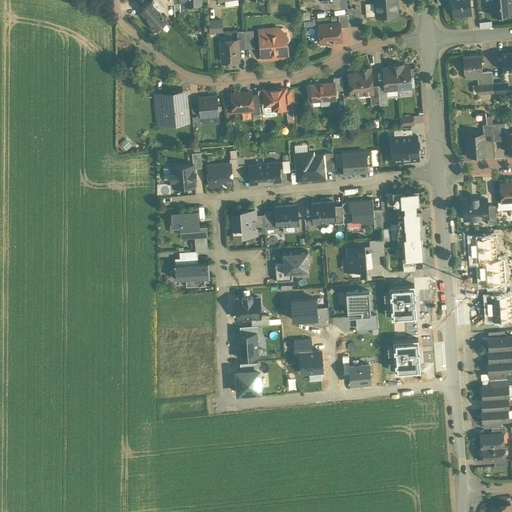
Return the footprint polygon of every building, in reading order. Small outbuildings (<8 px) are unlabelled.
[(152,1),(151,0),(150,0),(141,9),(150,19),(151,24),(150,24),(152,26),(153,27),(155,30),(170,16),(168,14),(165,11),(163,13),(152,1)] [(152,0),(152,1),(163,13),(165,11),(168,14),(169,13),(168,3),(167,0),(152,0)] [(318,0),(321,11),(326,10),(325,3),(324,3),(323,0),(318,0)] [(323,0),(324,3),(325,3),(326,10),(342,7),(341,0),(340,0),(323,0)] [(396,0),(375,0),(377,16),(398,14),(396,0)] [(451,0),(453,14),(454,14),(454,13),(463,12),(463,13),(471,12),(470,0),(451,0)] [(489,0),(491,14),(511,12),(511,7),(511,0),(489,0)] [(354,7),(348,7),(348,13),(349,25),(362,24),(360,12),(354,13),(354,7)] [(348,13),(339,14),(339,22),(340,22),(341,26),(349,25),(348,13)] [(222,19),(209,20),(209,31),(223,30),(222,19)] [(339,22),(319,24),(320,40),(323,42),(325,42),(327,43),(330,43),(332,41),(342,40),(341,26),(340,22),(339,22)] [(275,28),(261,29),(264,58),(286,56),(285,41),(286,41),(288,39),(288,37),(286,35),(283,35),(281,37),(281,39),(276,39),(275,28)] [(254,29),(245,30),(245,47),(254,47),(254,29)] [(245,30),(237,30),(238,38),(239,48),(245,47),(245,30)] [(238,38),(231,38),(228,42),(221,42),(222,61),(239,60),(239,48),(238,38)] [(511,51),(501,52),(503,70),(511,68),(511,51)] [(481,54),(464,55),(465,73),(477,72),(483,71),(481,54)] [(393,67),(383,68),(384,84),(385,89),(386,88),(398,87),(396,63),(393,64),(393,67)] [(410,65),(400,66),(400,63),(396,63),(398,87),(412,86),(410,65)] [(370,66),(359,67),(359,71),(349,72),(351,89),(349,91),(349,94),(351,96),(354,96),(356,93),(370,92),(373,92),(372,85),(370,66)] [(483,71),(477,72),(478,77),(478,84),(486,83),(485,70),(483,71)] [(492,70),(485,70),(486,83),(493,82),(492,70)] [(342,77),(334,77),(334,81),(335,81),(335,89),(343,88),(342,77)] [(334,81),(312,84),(313,98),(321,98),(321,99),(336,98),(335,89),(335,81),(334,81)] [(508,81),(494,82),(494,91),(509,90),(508,81)] [(486,83),(478,84),(479,92),(494,91),(493,82),(486,83)] [(378,84),(372,85),(373,92),(370,92),(371,103),(380,102),(378,84)] [(384,84),(378,84),(380,102),(387,101),(386,88),(385,89),(384,84)] [(285,87),(265,89),(266,104),(275,103),(275,108),(287,107),(287,104),(286,92),(285,87)] [(252,90),(232,92),(233,110),(253,108),(252,93),(252,90)] [(179,91),(173,92),(174,93),(164,94),(165,110),(166,116),(176,115),(176,119),(187,118),(185,92),(179,93),(179,91)] [(164,92),(156,92),(157,111),(165,110),(164,94),(164,92)] [(259,93),(252,93),(253,108),(253,113),(261,113),(259,93)] [(217,94),(199,95),(199,103),(200,103),(200,106),(201,116),(219,114),(217,94)] [(200,106),(192,107),(194,125),(202,124),(201,116),(200,106)] [(413,115),(401,116),(402,124),(414,123),(413,115)] [(505,122),(492,123),(493,140),(506,139),(505,133),(506,133),(505,122)] [(492,123),(483,123),(484,132),(485,140),(493,140),(492,123)] [(394,136),(413,135),(412,126),(394,127),(394,136)] [(484,132),(466,133),(468,153),(486,152),(485,140),(484,132)] [(392,160),(419,158),(417,134),(413,135),(394,136),(391,136),(392,160)] [(194,167),(202,166),(201,151),(192,151),(193,163),(194,167)] [(324,170),(323,154),(311,155),(307,151),(296,152),(298,178),(305,177),(307,175),(312,175),(314,177),(325,176),(324,170)] [(335,169),(333,151),(323,152),(323,154),(324,170),(335,169)] [(344,171),(367,170),(367,164),(366,152),(366,151),(343,152),(344,171)] [(231,162),(232,175),(239,174),(238,164),(237,157),(230,157),(231,162)] [(282,179),(280,160),(264,161),(266,182),(273,181),(273,180),(282,179)] [(266,182),(264,161),(248,163),(249,177),(250,183),(258,182),(266,182)] [(232,175),(231,162),(208,164),(210,185),(233,183),(232,175)] [(194,170),(194,167),(193,163),(172,165),(172,172),(171,172),(171,179),(173,178),(174,185),(196,183),(195,176),(196,176),(196,170),(194,170)] [(248,163),(238,164),(239,174),(239,178),(249,177),(248,163)] [(511,181),(500,182),(502,200),(511,199),(511,181)] [(402,242),(403,259),(415,258),(426,257),(425,243),(423,243),(422,236),(426,235),(425,221),(422,221),(421,209),(417,209),(416,202),(419,202),(419,189),(410,189),(410,187),(404,188),(404,190),(393,190),(394,204),(399,203),(400,210),(398,210),(399,228),(398,228),(399,242),(402,242)] [(487,197),(478,198),(478,196),(471,196),(471,198),(462,199),(464,218),(471,217),(481,217),(488,216),(488,205),(487,197)] [(374,221),(374,208),(373,197),(349,199),(349,201),(349,209),(352,209),(352,211),(352,220),(361,220),(361,222),(374,221)] [(335,218),(334,204),(334,201),(311,202),(312,221),(329,220),(329,219),(335,218)] [(349,209),(349,201),(343,201),(343,204),(343,211),(352,211),(352,209),(349,209)] [(297,204),(275,206),(276,209),(277,223),(283,223),(283,224),(298,223),(297,204)] [(343,204),(334,204),(335,218),(335,222),(344,222),(343,211),(343,204)] [(496,204),(488,205),(488,216),(488,223),(497,222),(496,204)] [(257,231),(255,214),(255,208),(241,209),(242,213),(233,213),(234,227),(243,227),(243,233),(257,232),(257,231)] [(375,227),(383,226),(382,208),(374,208),(374,221),(375,227)] [(200,209),(174,211),(174,222),(183,222),(184,235),(196,234),(207,233),(208,233),(208,222),(201,222),(200,209)] [(277,227),(277,223),(276,209),(264,210),(264,213),(265,228),(277,227)] [(264,213),(255,214),(257,231),(266,230),(265,228),(264,213)] [(207,233),(196,234),(197,249),(198,248),(208,248),(207,233)] [(470,236),(471,248),(497,246),(496,234),(470,236)] [(371,254),(385,253),(384,238),(370,239),(371,251),(371,254)] [(365,252),(365,245),(348,247),(349,269),(366,268),(366,264),(365,252)] [(497,246),(471,248),(472,260),(479,259),(497,258),(497,257),(497,246)] [(177,263),(199,261),(198,248),(197,249),(181,250),(181,256),(176,257),(177,263)] [(309,250),(285,251),(286,262),(286,270),(292,270),(310,268),(309,250)] [(479,259),(480,271),(505,269),(504,257),(497,257),(497,258),(479,259)] [(415,258),(403,259),(404,270),(416,269),(415,258)] [(211,275),(210,260),(199,261),(177,263),(178,277),(187,276),(206,275),(211,275)] [(286,270),(286,262),(277,263),(278,278),(293,277),(292,270),(286,270)] [(505,269),(480,271),(481,283),(492,282),(506,281),(505,269)] [(207,283),(206,275),(187,276),(187,285),(207,283)] [(389,286),(389,289),(381,290),(383,314),(391,313),(391,317),(415,315),(413,284),(389,286)] [(346,291),(348,315),(359,314),(371,313),(369,289),(346,291)] [(486,294),(487,306),(511,304),(511,292),(507,293),(492,294),(486,294)] [(235,297),(236,317),(251,316),(260,315),(260,314),(258,295),(235,297)] [(292,299),(293,318),(314,317),(317,317),(317,306),(316,297),(292,299)] [(511,304),(487,306),(488,319),(495,318),(507,317),(511,316),(511,304)] [(317,317),(314,317),(315,324),(330,323),(328,305),(317,306),(317,317)] [(260,315),(251,316),(252,324),(270,322),(269,313),(260,314),(260,315)] [(371,313),(359,314),(360,328),(378,327),(377,313),(371,313)] [(240,325),(241,333),(257,332),(257,333),(259,333),(258,324),(240,325)] [(241,333),(237,333),(238,356),(258,355),(257,333),(257,332),(241,333)] [(511,335),(489,337),(489,348),(489,349),(511,347),(511,335)] [(300,351),(312,350),(312,337),(294,339),(295,352),(300,352),(300,351)] [(393,340),(393,343),(385,344),(387,368),(395,367),(395,371),(419,369),(417,338),(393,340)] [(511,347),(489,349),(489,348),(488,348),(489,360),(511,358),(511,347)] [(312,350),(300,351),(300,352),(301,371),(323,370),(321,350),(312,350)] [(511,358),(489,360),(488,360),(489,372),(490,372),(506,371),(511,370),(511,358)] [(240,363),(241,370),(259,369),(258,361),(240,363)] [(349,364),(350,382),(370,381),(369,363),(349,364)] [(241,370),(237,370),(238,392),(260,390),(259,369),(241,370)] [(491,385),(482,385),(483,397),(508,396),(509,396),(508,384),(491,385)] [(508,396),(483,397),(482,397),(483,408),(483,409),(508,407),(508,408),(509,408),(508,396)] [(508,407),(483,409),(483,408),(482,408),(483,421),(484,421),(500,420),(509,419),(508,408),(508,407)] [(492,433),(480,434),(480,435),(481,435),(482,446),(481,446),(481,447),(504,445),(503,445),(503,433),(503,432),(492,433)] [(504,445),(481,447),(482,447),(482,459),(494,458),(505,458),(505,457),(504,457),(503,445),(504,445)] [(505,458),(494,458),(495,465),(508,464),(507,457),(505,457),(505,458)] [(506,506),(492,507),(492,511),(511,511),(511,503),(506,504),(506,506)]
